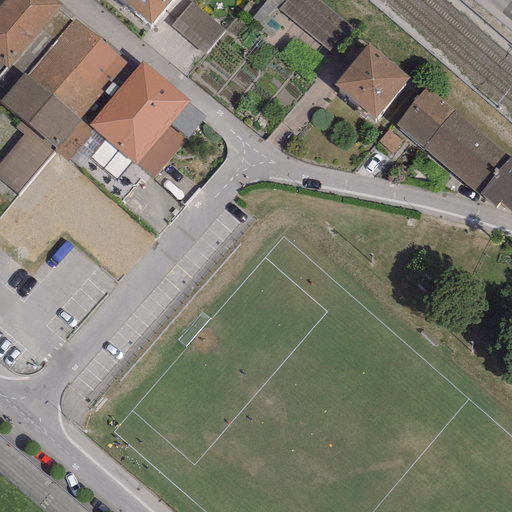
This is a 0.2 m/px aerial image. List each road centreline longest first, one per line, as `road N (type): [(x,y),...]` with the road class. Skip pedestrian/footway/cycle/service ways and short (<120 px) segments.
road 1 (residential): [(251,152),(20,418)]
road 2 (unclassified): [(511,229),(251,152)]
road 3 (unclassified): [(251,152),(75,0)]
road 4 (unclassified): [(20,418),(129,511)]
